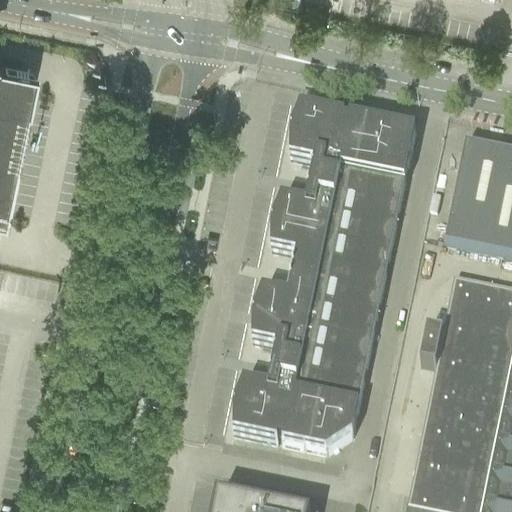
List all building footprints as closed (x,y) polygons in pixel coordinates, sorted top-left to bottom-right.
[(0,222),(3,223),(3,224),(5,224),(33,88),(31,88),(28,88),(27,86),(28,85),(29,84),(29,83),(30,82),(30,81),(30,80),(30,79),(29,78),(28,77),(28,76),(27,76),(26,75),(25,75),(24,75),(23,75),(22,75),(21,75),(20,76),(19,74),(20,71),(21,72),(21,70),(0,65),(0,222)] [(281,206),(274,223),(277,224),(274,239),(271,238),(270,257),(296,263),(287,303),(262,297),(255,315),(258,316),(256,330),(252,330),(251,349),(277,354),(269,394),(243,389),(236,407),(239,408),(236,422),(233,421),(232,441),(277,450),(278,446),(282,447),(281,451),(325,460),(352,443),(415,138),(349,124),(348,128),(343,127),(344,123),(300,114),(293,131),(296,133),(293,147),(290,147),(289,166),(315,171),(306,211),(281,206)] [(511,161),(464,151),(444,250),(511,264),(511,161)] [(205,247),(215,249),(217,241),(207,239),(205,247)] [(198,282),(196,290),(206,292),(208,284),(198,282)] [(410,498),(407,511),(511,511),(511,297),(454,286),(442,341),(427,338),(420,372),(435,376),(410,498)]
